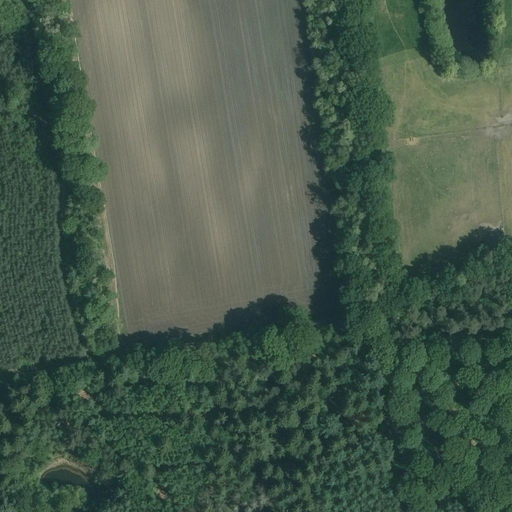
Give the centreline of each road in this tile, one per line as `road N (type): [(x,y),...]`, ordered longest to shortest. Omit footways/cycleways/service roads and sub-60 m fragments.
road 1 (track): [(123,354),(384,304),(389,352)]
road 2 (track): [(83,104),(123,354)]
road 3 (track): [(389,352),(410,511)]
road 4 (track): [(0,375),(123,354)]
